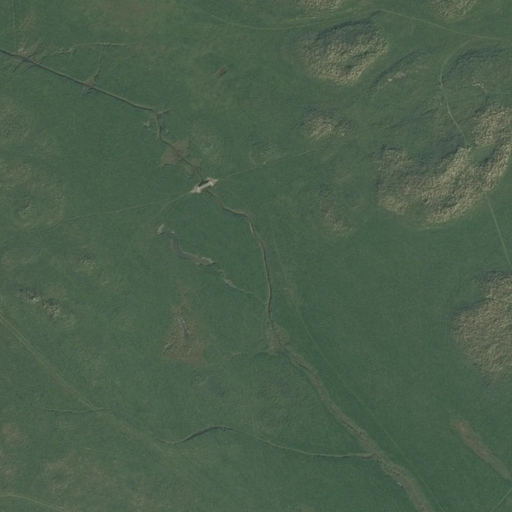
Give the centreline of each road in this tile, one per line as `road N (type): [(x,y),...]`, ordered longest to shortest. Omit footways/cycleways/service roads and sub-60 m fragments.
road 1 (track): [(259,511),(252,503),(258,427),(237,323),(213,285),(146,238),(150,221),(196,191)]
road 2 (track): [(511,33),(441,37),(403,53),(352,91),(284,111),(251,129),(207,185)]
